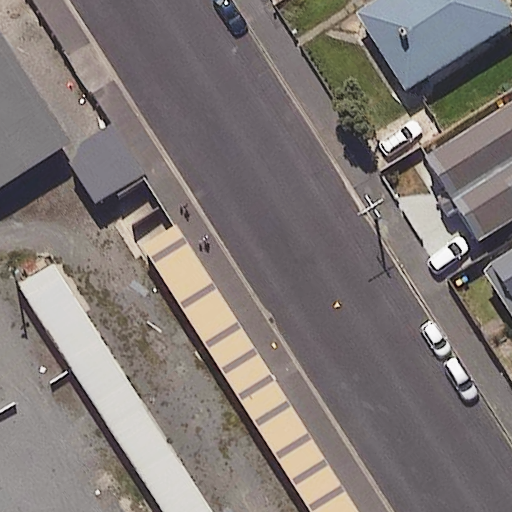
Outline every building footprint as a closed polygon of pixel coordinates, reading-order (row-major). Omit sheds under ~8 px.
[(511,46),(511,22),(498,0),(399,0),(404,8),(368,30),(415,106),(511,46)] [(0,188),(72,142),(0,31),(0,188)] [(511,218),(511,100),(422,157),(447,196),(475,241),(511,218)] [(144,175),(110,122),(79,142),(84,150),(70,159),(99,204),(144,175)] [(356,511),(176,224),(141,245),(307,511),(356,511)] [(470,235),(435,259),(450,280),(485,256),(470,235)] [(511,246),(482,266),(509,306),(511,311),(511,246)] [(212,511),(53,263),(24,281),(18,285),(162,511),(212,511)]
